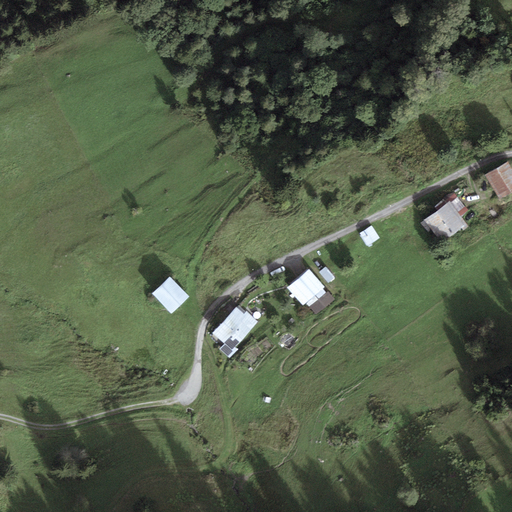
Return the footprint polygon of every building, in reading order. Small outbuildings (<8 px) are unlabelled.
[(511,175),(508,167),(485,179),(498,204),(511,196),(511,175)] [(451,207),(425,226),(441,248),(467,230),(451,207)] [(372,228),(361,235),(368,247),(380,240),(372,228)] [(331,286),(337,281),(329,269),(322,274),(331,286)] [(170,275),(154,291),(173,311),(189,296),(170,275)] [(308,275),(285,295),(303,315),(326,295),(308,275)] [(332,293),(314,309),(321,317),(339,301),(332,293)] [(240,313),(212,342),(227,356),(254,327),(240,313)]
